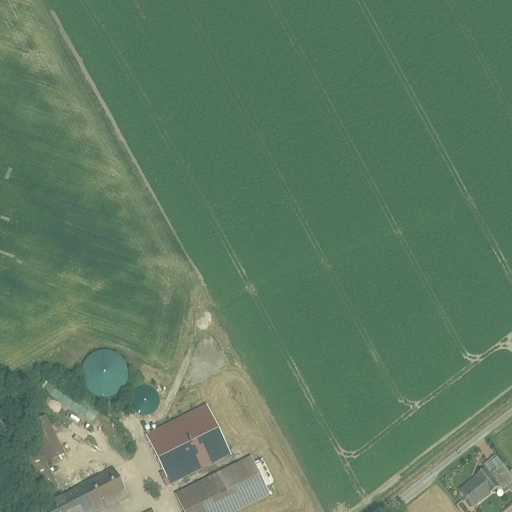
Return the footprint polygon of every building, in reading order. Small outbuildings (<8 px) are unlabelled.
[(125,393),(129,387),(132,380),(132,372),(129,364),(124,358),(118,354),(110,352),(102,353),(95,356),(89,361),(85,368),(84,376),(85,384),(89,391),(95,396),(102,399),(110,400),(118,398),(125,393)] [(156,410),(159,407),(160,402),(160,398),(159,393),(156,390),(152,387),(147,386),(143,387),(138,388),(135,392),(133,396),(132,400),(133,405),(135,409),(139,412),(143,414),(148,414),(152,413),(156,410)] [(209,408),(149,438),(174,487),(234,457),(209,408)] [(40,498),(60,490),(48,462),(64,455),(49,418),(13,433),(40,498)] [(486,471),(458,492),(472,510),(496,492),(500,497),(509,491),(511,494),(511,474),(498,457),(484,468),(486,471)] [(253,458),(178,495),(185,511),(245,511),(272,499),(253,458)] [(43,505),(46,511),(108,511),(128,503),(112,471),(43,505)]
